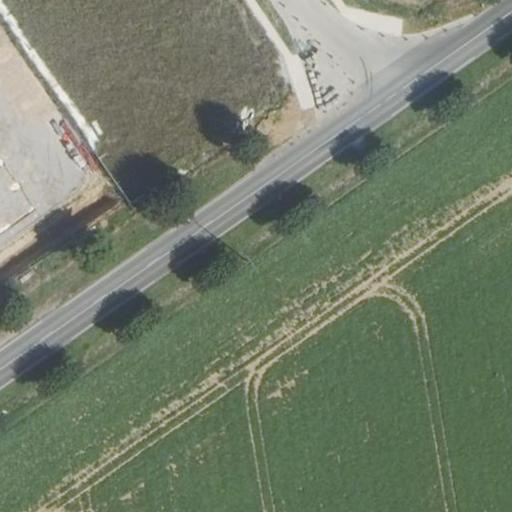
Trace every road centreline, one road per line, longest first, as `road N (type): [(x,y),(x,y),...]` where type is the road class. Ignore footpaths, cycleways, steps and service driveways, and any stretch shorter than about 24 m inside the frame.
road 1 (secondary): [(0,369),(397,94)]
road 2 (secondary): [(397,94),(511,11)]
road 3 (residential): [(301,0),(326,34),(397,94)]
